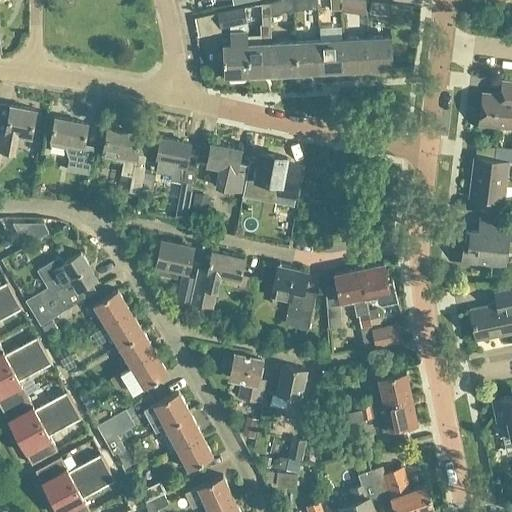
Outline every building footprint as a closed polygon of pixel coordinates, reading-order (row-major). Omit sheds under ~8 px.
[(294,11),(293,0),(281,0),(269,4),(270,16),(284,12),(294,11)] [(319,25),(316,0),(293,0),(294,11),(308,9),(310,25),(319,25)] [(339,0),(329,0),(329,11),(340,11),(339,0)] [(365,1),(357,0),(342,0),(342,12),(366,15),(365,1)] [(387,15),(388,4),(370,2),(368,13),(387,15)] [(270,16),(269,4),(260,5),(261,24),(259,24),(260,42),(247,42),(249,76),(273,75),(271,41),(270,16)] [(247,22),(244,7),(217,13),(220,28),(229,26),(230,32),(247,31),(246,22),(247,22)] [(209,39),(221,34),(214,15),(191,23),(204,59),(215,55),(209,39)] [(249,76),(247,42),(247,31),(230,32),(230,44),(223,45),(223,44),(222,44),(222,49),(218,49),(218,57),(223,57),(224,77),(249,76)] [(393,68),(391,35),(367,36),(369,70),(393,68)] [(369,70),(367,36),(362,36),(344,37),(346,71),(369,70)] [(346,71),(344,37),(319,39),(321,72),(346,71)] [(321,72),(319,39),(295,40),(297,73),(321,72)] [(297,73),(295,40),(271,41),(273,75),(297,73)] [(511,128),(511,82),(509,82),(508,96),(482,93),(478,124),(511,128)] [(31,137),(36,109),(10,105),(6,131),(0,130),(0,164),(3,150),(15,152),(18,135),(31,137)] [(88,175),(93,147),(84,145),(88,124),(55,118),(51,139),(50,146),(65,149),(68,159),(66,171),(88,175)] [(139,194),(146,159),(136,157),(140,134),(107,128),(102,158),(124,162),(122,175),(132,177),(129,192),(139,194)] [(156,160),(158,160),(156,169),(173,173),(172,179),(182,181),(178,204),(190,206),(197,167),(186,165),(190,143),(160,138),(156,160)] [(247,168),(238,166),(241,149),(211,143),(207,165),(220,168),(217,186),(243,190),(247,168)] [(503,202),(507,162),(511,162),(511,149),(495,147),(494,160),(474,158),(470,198),(503,202)] [(281,184),(286,157),(261,153),(256,180),(281,184)] [(189,212),(186,223),(207,227),(209,217),(207,216),(212,197),(196,193),(192,213),(189,212)] [(136,203),(134,212),(141,213),(142,205),(136,203)] [(511,250),(511,223),(479,219),(478,232),(465,230),(461,264),(480,266),(480,262),(504,265),(506,250),(511,250)] [(192,245),(162,239),(161,243),(158,242),(156,251),(159,252),(156,264),(157,264),(155,273),(177,278),(179,269),(187,271),(192,245)] [(240,276),(244,257),(212,250),(207,271),(198,269),(196,279),(195,279),(190,302),(212,307),(217,282),(238,286),(238,285),(240,276)] [(47,287),(26,299),(40,324),(96,290),(91,282),(96,279),(81,252),(63,262),(59,256),(37,269),(47,287)] [(384,263),(358,269),(365,300),(366,300),(375,298),(376,303),(380,306),(397,302),(393,281),(388,282),(384,263)] [(308,329),(316,293),(303,291),(307,272),(277,265),(271,296),(290,300),(286,318),(295,320),(294,326),(308,329)] [(365,300),(358,269),(335,274),(341,305),(353,303),(356,317),(359,316),(361,327),(364,326),(370,325),(368,311),(366,300),(365,300)] [(190,302),(195,279),(183,276),(177,299),(189,302),(190,302)] [(240,276),(238,285),(255,289),(257,279),(240,276)] [(0,302),(14,295),(7,281),(0,284),(0,302)] [(511,288),(494,292),(497,304),(470,309),(476,340),(511,332),(511,288)] [(130,310),(117,289),(94,304),(106,325),(130,310)] [(14,295),(0,302),(0,319),(22,308),(14,295)] [(341,328),(340,306),(327,308),(328,330),(341,328)] [(381,327),(378,309),(368,311),(370,325),(371,329),(381,327)] [(106,325),(93,333),(99,343),(112,335),(119,345),(143,331),(130,310),(106,325)] [(58,313),(41,324),(47,334),(64,324),(58,313)] [(402,342),(398,324),(372,329),(376,347),(402,342)] [(374,345),(371,329),(370,325),(364,326),(368,346),(374,345)] [(131,366),(155,351),(143,331),(119,345),(131,366)] [(0,373),(44,349),(37,336),(5,353),(0,344),(0,373)] [(19,380),(51,363),(44,349),(0,373),(0,406),(1,408),(27,394),(19,380)] [(64,351),(58,354),(66,369),(72,366),(64,351)] [(126,378),(134,393),(168,372),(155,351),(131,366),(111,378),(115,385),(126,378)] [(257,377),(261,360),(234,354),(232,364),(230,364),(228,375),(230,375),(229,380),(240,382),(237,397),(261,403),(266,379),(257,377)] [(270,405),(286,408),(284,416),(296,418),(306,369),(283,364),(276,394),(272,394),(270,405)] [(411,398),(406,371),(394,374),(392,364),(370,369),(372,379),(378,378),(384,403),(411,398)] [(16,436),(74,404),(67,391),(35,408),(27,394),(1,408),(16,436)] [(190,413),(178,391),(153,404),(165,426),(190,413)] [(372,406),(370,396),(356,398),(358,408),(372,406)] [(511,396),(492,401),(496,421),(507,419),(511,438),(511,437),(511,396)] [(417,424),(411,398),(384,403),(389,430),(417,424)] [(57,450),(49,435),(81,418),(74,404),(16,436),(31,464),(57,450)] [(127,423),(120,411),(99,423),(106,435),(127,423)] [(190,413),(165,426),(157,430),(169,451),(176,447),(201,434),(190,413)] [(334,422),(336,413),(311,418),(309,427),(323,430),(333,428),(334,422)] [(246,417),(242,436),(255,438),(258,420),(246,417)] [(117,433),(105,440),(113,454),(125,447),(117,433)] [(213,456),(201,434),(176,447),(188,469),(213,456)] [(301,460),(305,440),(292,438),(288,457),(301,460)] [(135,461),(127,447),(117,452),(124,466),(135,461)] [(50,498),(108,466),(100,453),(68,470),(60,456),(35,470),(50,498)] [(288,457),(285,472),(298,475),(301,460),(288,457)] [(273,462),(272,469),(284,471),(286,459),(278,458),(273,462)] [(89,511),(91,511),(83,497),(115,480),(108,466),(50,498),(57,511),(89,511)] [(425,511),(433,509),(424,485),(406,491),(403,482),(407,481),(402,468),(384,474),(382,466),(371,470),(380,496),(390,493),(392,497),(391,497),(395,511),(425,511)] [(373,511),(370,500),(380,496),(371,470),(357,474),(361,486),(351,489),(355,502),(341,507),(343,511),(373,511)] [(276,486),(297,488),(298,475),(261,471),(264,483),(276,484),(276,486)] [(233,497),(222,475),(184,493),(192,508),(204,502),(207,509),(233,497)] [(140,492),(144,501),(144,502),(164,493),(166,492),(161,482),(140,492)] [(169,504),(164,493),(144,502),(149,511),(158,511),(157,510),(169,504)] [(239,511),(233,497),(207,509),(208,511),(239,511)] [(321,511),(318,502),(306,506),(307,511),(321,511)]
